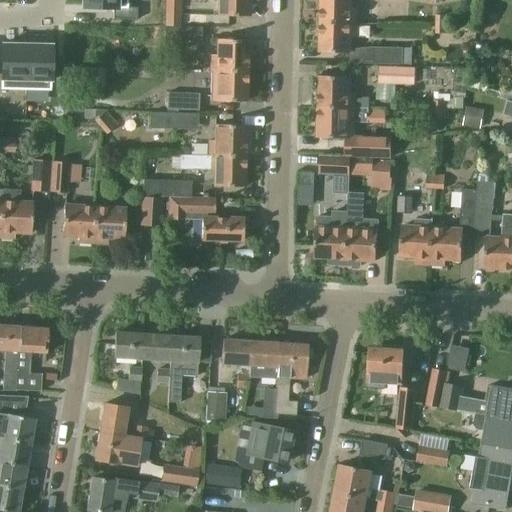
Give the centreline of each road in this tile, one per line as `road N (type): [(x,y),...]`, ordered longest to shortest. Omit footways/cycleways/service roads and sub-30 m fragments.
road 1 (residential): [(276,298),(283,0)]
road 2 (residential): [(54,511),(90,288)]
road 3 (residential): [(308,511),(348,303)]
road 4 (residential): [(276,298),(90,288)]
road 5 (residential): [(511,312),(348,303)]
